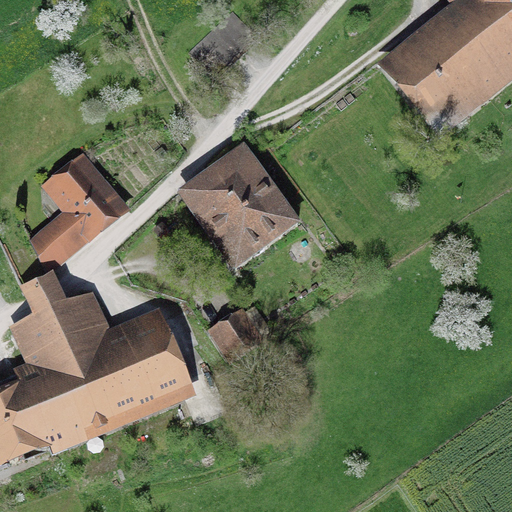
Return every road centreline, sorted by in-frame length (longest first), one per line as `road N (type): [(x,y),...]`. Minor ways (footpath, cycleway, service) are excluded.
road 1 (unclassified): [(0,326),(81,273),(186,171),(338,0)]
road 2 (track): [(212,142),(171,82),(135,0)]
